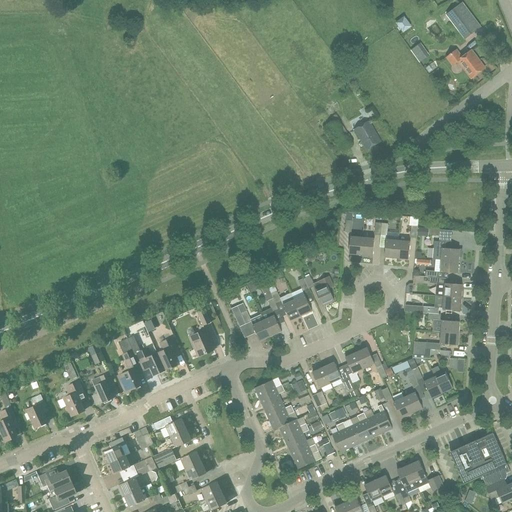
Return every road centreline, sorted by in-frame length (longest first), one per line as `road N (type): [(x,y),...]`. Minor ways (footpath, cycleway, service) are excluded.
road 1 (tertiary): [(0,333),(347,186),(506,164)]
road 2 (residential): [(486,406),(270,511)]
road 3 (residential): [(248,509),(244,494),(259,442),(227,367)]
road 4 (residential): [(227,367),(288,362),(367,319)]
road 5 (residential): [(486,406),(495,281)]
road 6 (residential): [(76,439),(183,385)]
